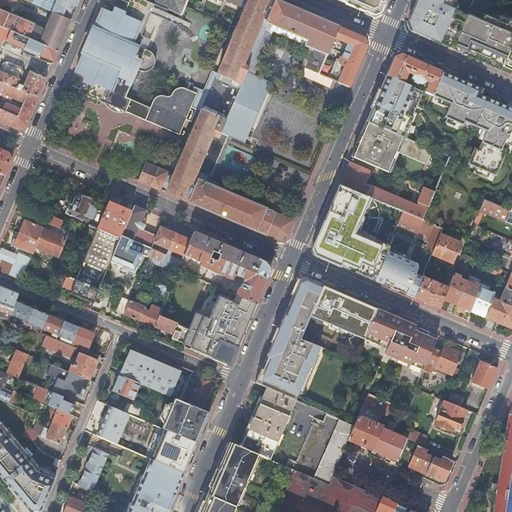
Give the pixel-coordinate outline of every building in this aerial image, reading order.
[(24,0),(52,12),(71,20),(75,9),(79,0),(24,0)] [(114,8),(112,13),(145,27),(155,4),(154,3),(145,0),(119,0),(126,2),(122,11),(114,8)] [(154,0),(154,3),(155,4),(181,15),(187,0),(154,0)] [(339,28),(273,0),(248,0),(245,8),(217,73),(201,112),(226,120),(241,85),(265,96),(268,89),(244,79),(247,72),(265,29),(270,31),(270,29),(272,24),(310,40),(307,46),(313,48),(304,68),(319,74),(331,48),(339,28)] [(241,0),(239,6),(245,8),(248,0),(241,0)] [(346,3),(365,12),(365,11),(375,15),(380,13),(381,9),(384,3),(385,0),(347,0),(347,1),(346,3)] [(418,0),(408,24),(411,32),(452,49),(466,17),(466,16),(453,9),(456,0),(418,0)] [(466,16),(466,17),(478,23),(482,14),(470,8),(466,16)] [(0,9),(0,26),(57,51),(60,44),(71,20),(52,12),(48,20),(44,30),(33,25),(34,24),(0,9)] [(154,100),(150,108),(126,97),(127,95),(137,70),(139,71),(142,72),(145,72),(148,71),(150,70),(152,69),(153,68),(154,67),(154,65),(155,63),(155,60),(155,58),(153,55),(151,53),(150,51),(148,51),(146,50),(140,47),(145,37),(142,36),(145,27),(112,13),(102,9),(75,73),(69,87),(116,108),(180,135),(186,120),(192,122),(197,110),(201,112),(217,73),(212,71),(204,90),(194,87),(192,92),(184,88),(181,88),(180,88),(178,89),(175,90),(174,92),(173,93),(172,95),(171,96),(169,97),(168,96),(167,97),(164,96),(161,96),(158,97),(157,97),(155,98),(154,100)] [(478,23),(466,17),(452,49),(466,55),(470,48),(486,54),(487,51),(505,59),(511,41),(511,20),(509,19),(507,24),(497,20),(482,14),(478,23)] [(509,19),(500,16),(498,16),(497,20),(507,24),(509,19)] [(270,29),(307,46),(310,40),(272,24),(270,29)] [(0,26),(0,81),(38,98),(47,76),(46,74),(45,72),(44,72),(43,72),(36,69),(34,74),(29,72),(27,77),(25,82),(20,80),(23,72),(22,68),(7,62),(3,63),(0,70),(0,44),(2,40),(6,41),(6,42),(21,49),(23,52),(50,63),(51,63),(52,63),(57,51),(0,26)] [(339,28),(331,48),(344,54),(342,58),(340,59),(339,60),(336,59),(329,78),(337,82),(349,87),(358,65),(367,45),(364,38),(339,28)] [(511,41),(505,59),(502,66),(510,69),(511,70),(511,41)] [(486,54),(470,48),(466,55),(473,59),(475,54),(493,62),(502,66),(505,59),(487,51),(486,54)] [(441,75),(443,72),(421,63),(401,54),(394,58),(386,75),(404,83),(408,74),(412,76),(410,79),(413,80),(413,82),(418,84),(420,83),(422,85),(424,81),(428,83),(425,92),(432,95),(441,75)] [(244,79),(268,89),(271,82),(247,72),(244,79)] [(441,75),(432,95),(450,103),(444,117),(462,125),(464,121),(486,131),(478,150),(474,149),(468,164),(495,176),(509,143),(511,143),(511,146),(511,109),(479,95),(482,89),(465,82),(443,72),(441,75)] [(404,137),(423,91),(406,84),(404,83),(386,75),(377,98),(367,121),(404,137)] [(0,122),(18,130),(25,127),(35,105),(38,98),(0,81),(0,122)] [(346,94),(349,87),(337,82),(334,89),(346,94)] [(250,130),(265,96),(241,85),(226,120),(250,130)] [(223,126),(226,120),(201,112),(174,176),(146,164),(139,179),(139,181),(146,184),(171,194),(275,238),(286,234),(292,221),(265,210),(265,209),(205,184),(207,180),(209,176),(211,177),(224,146),(216,142),(218,137),(220,133),(223,126)] [(248,136),(250,130),(226,120),(223,126),(248,136)] [(428,165),(434,150),(412,141),(404,137),(367,121),(363,131),(356,147),(352,157),(384,171),(386,172),(395,151),(428,165)] [(245,143),(248,136),(223,126),(220,133),(245,143)] [(226,141),(218,137),(216,142),(224,146),(226,141)] [(0,149),(0,187),(3,181),(12,160),(9,153),(0,149)] [(359,166),(350,162),(340,185),(369,197),(381,202),(403,211),(423,220),(427,210),(429,207),(418,202),(416,206),(367,184),(373,172),(359,166)] [(369,197),(340,185),(321,228),(312,249),(315,256),(340,267),(342,262),(376,276),(387,251),(389,247),(358,233),(357,234),(354,233),(369,197)] [(435,192),(424,188),(417,202),(418,202),(429,207),(435,192)] [(90,205),(93,199),(84,195),(82,198),(80,198),(78,198),(76,197),(72,205),(70,204),(66,214),(83,221),(85,216),(93,219),(98,208),(90,205)] [(483,204),(480,211),(511,224),(511,204),(510,211),(485,200),(483,204)] [(84,263),(107,272),(111,260),(122,236),(131,213),(132,211),(115,204),(109,201),(108,203),(98,228),(92,243),(84,263)] [(131,240),(152,248),(154,243),(157,236),(149,233),(144,230),(146,225),(140,223),(146,210),(135,206),(132,211),(131,213),(122,236),(131,240)] [(441,234),(443,228),(439,226),(435,225),(423,220),(403,211),(397,224),(397,225),(418,233),(419,231),(429,236),(425,245),(419,243),(419,242),(416,241),(415,244),(421,247),(433,252),(441,234)] [(46,223),(60,229),(63,221),(49,215),(45,223),(46,223)] [(38,241),(44,228),(33,224),(25,220),(19,233),(38,241)] [(59,257),(69,233),(46,223),(44,228),(38,241),(35,248),(59,257)] [(83,239),(92,243),(98,228),(90,224),(83,239)] [(157,236),(154,243),(169,250),(176,233),(168,230),(161,227),(157,236)] [(211,238),(194,231),(191,239),(185,254),(201,261),(200,265),(233,279),(235,274),(245,278),(242,286),(239,287),(236,294),(257,303),(270,273),(265,261),(249,254),(211,238)] [(31,259),(35,248),(38,241),(19,233),(16,242),(12,250),(3,246),(0,252),(0,271),(9,275),(21,280),(30,258),(31,259)] [(169,250),(184,256),(185,254),(191,239),(183,236),(176,233),(169,250)] [(461,243),(441,234),(433,252),(432,254),(452,263),(461,243)] [(122,236),(111,260),(134,269),(141,254),(128,248),(131,240),(122,236)] [(152,248),(149,257),(160,261),(163,253),(152,248)] [(414,298),(422,277),(416,274),(418,268),(418,267),(418,266),(418,265),(417,265),(417,264),(416,263),(387,251),(375,281),(394,289),(414,298)] [(180,260),(172,257),(169,265),(171,266),(170,267),(177,269),(180,260)] [(193,269),(181,264),(179,270),(191,274),(193,269)] [(500,276),(503,270),(490,265),(488,271),(500,276)] [(77,280),(99,290),(105,276),(82,267),(79,275),(77,280)] [(63,287),(72,291),(76,280),(77,280),(79,274),(70,270),(63,287)] [(458,304),(467,282),(459,279),(460,276),(454,274),(448,288),(444,298),(446,299),(458,304)] [(444,298),(448,288),(422,277),(414,298),(434,307),(440,309),(442,302),(444,298)] [(296,400),(299,393),(297,392),(309,364),(311,365),(314,357),(319,346),(317,346),(300,339),(304,330),(310,316),(323,286),(306,279),(298,282),(278,329),(280,330),(274,343),(272,343),(255,383),(258,384),(267,388),(296,400)] [(95,301),(99,290),(77,280),(76,280),(72,291),(89,298),(88,301),(94,304),(95,301)] [(211,282),(211,284),(210,286),(221,291),(222,289),(223,287),(222,287),(223,285),(213,280),(212,283),(211,282)] [(166,294),(169,287),(157,282),(153,292),(161,295),(162,293),(166,294)] [(475,285),(467,282),(458,304),(464,307),(471,310),(482,286),(476,283),(475,285)] [(342,294),(323,286),(310,316),(364,338),(377,309),(342,294)] [(488,288),(482,286),(471,310),(478,313),(485,316),(493,298),(494,294),(493,293),(487,290),(488,288)] [(12,315),(16,300),(18,295),(0,287),(0,317),(5,319),(7,313),(12,315)] [(511,290),(506,288),(500,302),(511,306),(511,290)] [(229,363),(231,362),(241,340),(257,303),(236,294),(222,289),(221,291),(209,318),(196,313),(190,328),(183,343),(183,345),(222,361),(222,360),(229,363)] [(99,290),(95,301),(106,306),(111,295),(99,290)] [(89,298),(72,291),(71,293),(82,298),(88,301),(89,298)] [(493,298),(485,316),(505,324),(511,327),(511,306),(500,302),(493,298)] [(24,324),(26,325),(27,323),(34,308),(31,306),(16,300),(12,315),(12,316),(25,322),(24,324)] [(118,313),(124,315),(129,303),(124,301),(118,313)] [(129,303),(124,315),(140,322),(141,320),(143,322),(154,326),(159,315),(162,309),(154,306),(152,305),(149,311),(145,309),(146,307),(130,301),(129,303)] [(29,324),(43,329),(49,314),(37,309),(34,308),(27,323),(29,324)] [(396,326),(399,319),(377,309),(364,338),(364,339),(366,340),(377,345),(378,346),(386,349),(396,326)] [(49,337),(56,340),(58,335),(64,320),(61,319),(49,314),(43,329),(55,334),(54,337),(49,335),(49,337)] [(159,315),(154,326),(169,332),(173,334),(171,338),(183,343),(190,328),(179,323),(160,315),(159,315)] [(423,370),(433,347),(435,343),(436,340),(424,335),(418,332),(413,330),(415,326),(399,319),(396,326),(386,349),(385,352),(384,354),(386,354),(408,364),(410,365),(421,369),(423,370)] [(74,341),(80,327),(67,322),(64,320),(58,335),(74,341)] [(86,352),(87,352),(94,333),(88,330),(80,327),(74,341),(74,342),(72,346),(76,348),(77,348),(79,344),(86,347),(85,351),(86,352)] [(73,358),(76,348),(72,346),(56,340),(49,337),(46,336),(42,346),(73,358)] [(141,385),(152,389),(174,399),(178,400),(184,386),(186,387),(192,372),(180,366),(162,359),(146,352),(132,346),(122,369),(119,375),(140,384),(141,385)] [(442,351),(433,347),(423,370),(429,373),(433,371),(435,367),(456,377),(459,370),(455,368),(461,353),(452,349),(445,346),(442,351)] [(19,378),(26,360),(28,355),(17,350),(7,373),(19,378)] [(69,372),(90,380),(96,366),(98,360),(79,353),(75,364),(73,363),(69,372)] [(408,364),(386,354),(384,357),(407,367),(408,364)] [(302,394),(317,359),(314,357),(311,365),(309,364),(297,392),(299,393),(302,394)] [(488,389),(497,369),(489,366),(480,362),(472,382),(488,389)] [(86,390),(90,380),(69,372),(52,364),(47,374),(53,376),(48,390),(61,395),(64,397),(67,389),(80,395),(82,391),(83,389),(86,390)] [(3,387),(8,375),(0,371),(0,398),(8,402),(13,392),(3,387)] [(140,384),(119,375),(118,379),(113,391),(133,400),(140,384)] [(203,403),(212,384),(200,379),(197,378),(189,397),(203,403)] [(61,395),(48,390),(39,386),(33,399),(42,402),(44,403),(58,409),(70,414),(74,404),(59,398),(60,397),(61,395)] [(241,444),(240,446),(259,454),(271,459),(296,400),(267,388),(254,416),(242,445),(241,444)] [(17,392),(13,390),(13,392),(8,402),(16,406),(21,393),(18,392),(17,392)] [(451,393),(447,402),(460,407),(463,399),(451,393)] [(372,450),(382,427),(382,426),(363,417),(368,406),(387,415),(392,404),(368,394),(354,426),(348,440),(360,445),(372,450)] [(178,400),(174,399),(172,404),(164,423),(162,428),(168,431),(196,443),(198,438),(209,413),(178,400)] [(460,407),(447,402),(444,401),(435,424),(451,431),(451,429),(452,427),(458,430),(462,419),(466,410),(460,407)] [(164,423),(172,404),(171,403),(166,405),(165,404),(159,418),(161,418),(163,423),(164,423)] [(130,414),(110,406),(97,435),(117,444),(130,414)] [(72,415),(70,414),(58,409),(57,412),(55,411),(54,414),(56,415),(53,422),(67,428),(71,419),(72,415)] [(346,444),(348,440),(354,426),(326,413),(323,421),(315,418),(315,419),(314,421),(313,423),(297,462),(289,458),(289,460),(286,466),(295,470),(296,470),(329,484),(332,477),(334,472),(340,458),(346,445),(346,444)] [(134,416),(128,429),(151,439),(157,425),(134,416)] [(63,436),(67,428),(53,422),(48,420),(46,425),(50,427),(49,430),(45,428),(41,436),(60,444),(63,436)] [(0,421),(0,474),(11,488),(31,511),(41,510),(56,475),(51,472),(44,469),(39,467),(14,438),(9,433),(0,421)] [(159,428),(157,427),(154,436),(156,437),(155,438),(192,454),(196,443),(168,431),(159,428)] [(400,454),(406,440),(407,438),(382,427),(372,450),(375,452),(397,461),(400,454)] [(38,434),(26,429),(23,436),(35,441),(38,434)] [(418,445),(422,447),(427,436),(411,429),(407,438),(406,440),(413,443),(418,445)] [(240,446),(230,442),(217,471),(199,511),(234,511),(244,489),(245,489),(246,487),(245,486),(248,480),(251,473),(259,454),(240,446)] [(409,466),(426,474),(433,458),(426,454),(428,450),(422,447),(418,445),(413,455),(409,466)] [(79,485),(93,490),(109,453),(91,446),(90,449),(94,451),(93,453),(92,452),(88,462),(89,462),(85,471),(84,470),(80,480),(81,480),(79,485)] [(448,471),(452,460),(442,456),(440,461),(433,458),(426,474),(443,481),(448,471)] [(166,511),(183,473),(151,458),(144,475),(136,493),(132,502),(128,511),(166,511)] [(374,511),(375,511),(381,498),(345,482),(332,477),(329,484),(296,470),(277,511),(374,511)] [(136,493),(144,475),(141,474),(133,492),(136,493)] [(83,511),(86,506),(90,497),(79,492),(76,499),(70,497),(69,499),(63,511),(83,511)] [(396,499),(383,493),(375,511),(392,511),(404,511),(409,504),(396,499)] [(124,511),(128,511),(132,502),(129,501),(124,511)]
